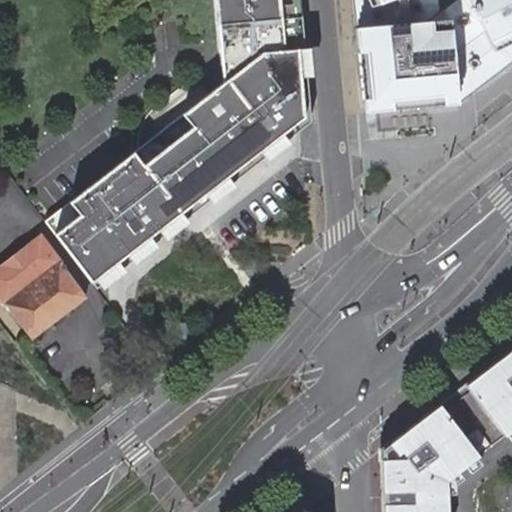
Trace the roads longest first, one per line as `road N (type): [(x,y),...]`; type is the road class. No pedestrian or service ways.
road 1 (primary): [(347,299),(248,348),(32,511)]
road 2 (residential): [(321,0),(347,299)]
road 3 (unclassified): [(510,211),(431,306),(351,369)]
road 4 (primary): [(352,409),(473,312),(511,268)]
road 5 (unclassified): [(209,511),(258,444),(351,369)]
road 6 (primary): [(510,211),(429,267),(347,299)]
road 7 (primary): [(219,511),(352,409)]
